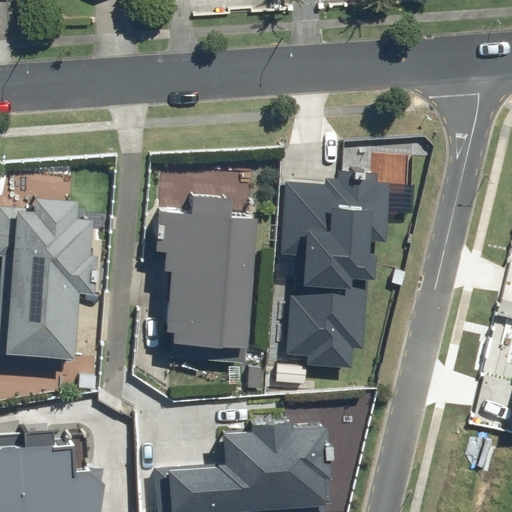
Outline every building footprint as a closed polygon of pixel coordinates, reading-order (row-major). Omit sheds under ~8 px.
[(289,247),(285,340),(308,341),(307,353),(349,355),(350,342),(358,343),(363,235),(379,236),(382,176),(280,171),(277,246),(289,247)] [(163,357),(242,363),(253,211),(225,209),(227,190),(184,187),(183,205),(151,202),(146,265),(163,266),(158,325),(165,326),(163,357)] [(26,204),(0,201),(0,352),(68,358),(74,287),(88,288),(91,248),(84,247),(87,211),(69,210),(71,194),(27,190),(26,204)] [(148,462),(151,511),(321,511),(319,473),(326,472),(322,418),(285,421),(284,413),(242,416),(243,423),(215,425),(217,457),(148,462)] [(0,511),(100,511),(98,469),(79,453),(70,453),(69,427),(51,428),(50,418),(0,420),(0,511)]
